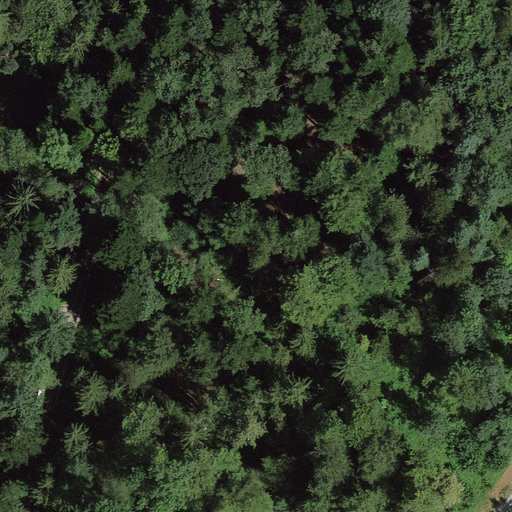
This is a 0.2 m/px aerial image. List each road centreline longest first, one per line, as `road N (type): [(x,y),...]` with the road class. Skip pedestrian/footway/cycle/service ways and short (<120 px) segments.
road 1 (track): [(160,0),(27,511)]
road 2 (track): [(0,132),(109,208)]
